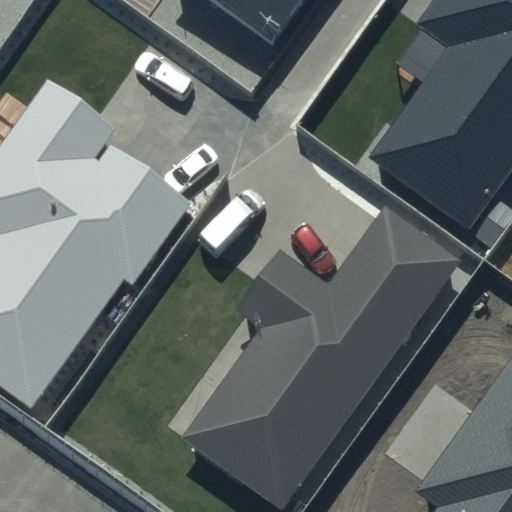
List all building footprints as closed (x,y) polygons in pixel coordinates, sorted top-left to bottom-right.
[(312,0),(211,0),(279,48),(312,0)] [(511,0),(434,0),(392,61),(422,81),(368,159),(471,229),(511,169),(511,0)] [(115,129),(46,80),(0,143),(0,384),(30,406),(122,278),(134,286),(192,206),(105,144),(115,129)] [(283,511),(460,262),(384,209),(330,286),(279,250),(238,308),(258,323),(177,438),(283,511)] [(511,511),(511,359),(509,358),(413,493),(434,507),(430,511),(511,511)]
